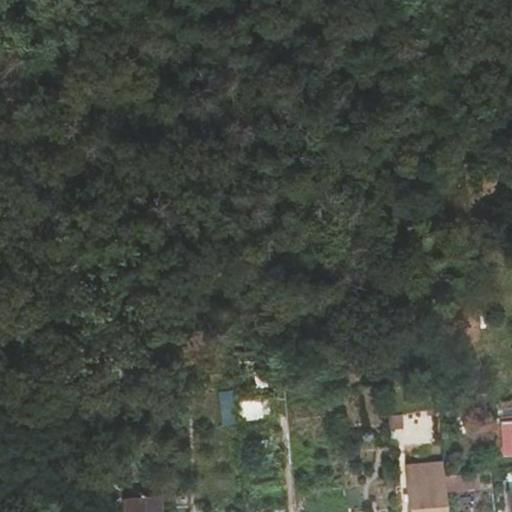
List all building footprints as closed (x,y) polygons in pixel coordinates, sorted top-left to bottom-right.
[(216,29),(214,14),(190,16),(192,32),(216,29)] [(402,235),(374,238),(377,263),(408,260),(407,249),(403,249),(402,235)] [(272,394),(223,396),(224,419),(273,417),(272,394)] [(511,415),(502,416),(504,457),(511,456),(511,415)] [(479,447),(490,446),(486,417),(477,419),(479,447)] [(420,511),(448,511),(447,489),(444,456),(407,459),(412,511),(421,511),(420,511)] [(162,511),(161,500),(148,502),(148,511),(162,511)] [(148,511),(148,502),(126,504),(126,511),(148,511)]
